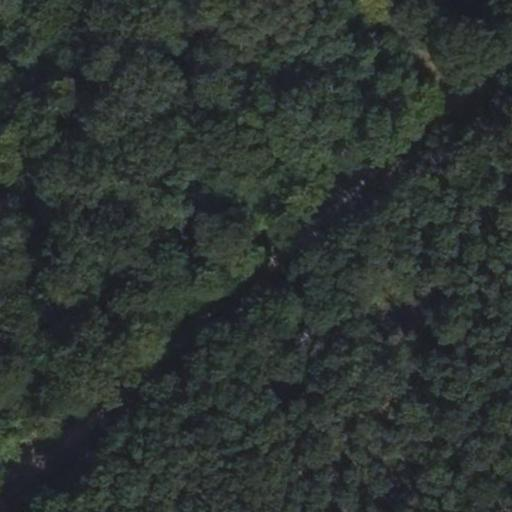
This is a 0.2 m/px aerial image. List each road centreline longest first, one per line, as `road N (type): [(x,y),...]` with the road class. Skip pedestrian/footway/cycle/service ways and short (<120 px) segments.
road 1 (track): [(33,469),(511,60)]
road 2 (track): [(33,0),(33,469)]
